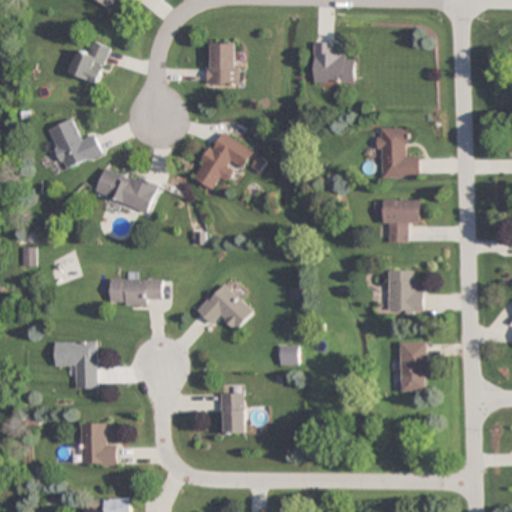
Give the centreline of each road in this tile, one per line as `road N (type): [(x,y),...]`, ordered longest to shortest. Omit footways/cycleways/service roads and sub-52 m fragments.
road 1 (residential): [(477,511),(459,0)]
road 2 (residential): [(476,483),(193,480),(168,450),(161,370)]
road 3 (residential): [(460,3),(198,5),(175,22),(162,47),(161,125)]
